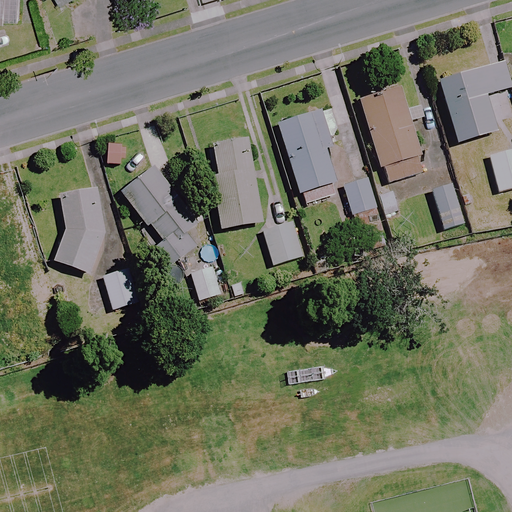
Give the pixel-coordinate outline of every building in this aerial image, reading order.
[(0,0),(0,22),(19,22),(19,0),(0,0)] [(498,64),(437,82),(457,145),(497,132),(486,96),(511,87),(504,62),(498,64)] [(400,88),(358,101),(380,169),(384,168),(389,184),(422,174),(417,159),(422,158),(411,122),(409,117),(407,111),(400,88)] [(420,107),(407,111),(409,117),(411,122),(423,118),(422,113),(420,107)] [(321,111),(276,125),(298,196),(302,195),(336,184),(326,150),(332,148),(330,141),(321,111)] [(247,140),(211,146),(217,177),(210,178),(213,194),(220,231),(262,224),(253,175),(247,140)] [(511,151),(489,158),(498,193),(511,189),(511,151)] [(153,167),(119,193),(146,229),(149,227),(162,243),(146,255),(160,274),(195,247),(184,234),(197,225),(153,167)] [(362,181),(342,187),(351,217),(352,216),(359,239),(382,232),(376,210),(377,209),(367,179),(362,181)] [(332,185),(302,195),(305,205),(335,196),(332,185)] [(449,186),(431,192),(443,232),(464,226),(451,185),(449,186)] [(96,190),(58,197),(65,231),(53,262),(88,276),(104,235),(96,190)] [(392,193),(379,196),(384,216),(397,212),(392,193)] [(0,220),(0,295),(9,293),(0,264),(23,258),(11,217),(0,220)] [(283,226),(261,233),(272,267),(302,258),(292,223),(283,226)] [(37,272),(22,276),(32,306),(55,298),(46,269),(37,272)] [(211,269),(190,275),(198,303),(220,296),(211,269)] [(113,274),(101,278),(112,312),(138,304),(128,270),(113,274)] [(239,285),(230,287),(234,298),(242,295),(239,285)]
